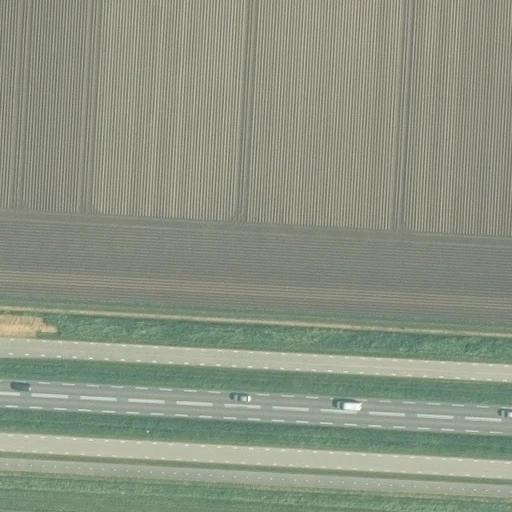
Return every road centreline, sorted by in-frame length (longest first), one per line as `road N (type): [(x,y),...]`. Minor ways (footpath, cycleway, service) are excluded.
road 1 (unclassified): [(0,347),(511,374)]
road 2 (unclassified): [(0,444),(511,471)]
road 3 (primary): [(0,393),(511,419)]
